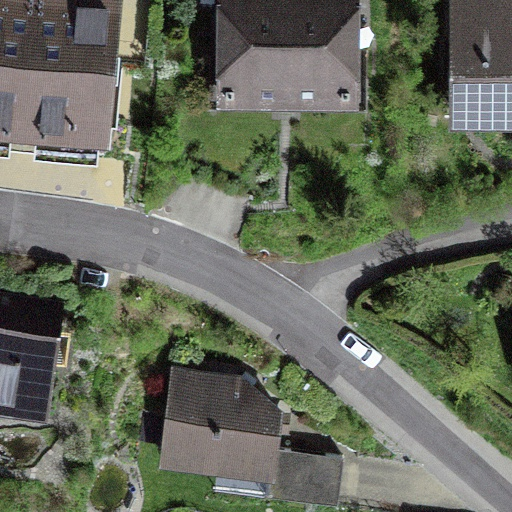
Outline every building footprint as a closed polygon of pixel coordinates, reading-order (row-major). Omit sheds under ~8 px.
[(0,0),(0,112),(9,113),(9,121),(40,124),(40,116),(100,122),(111,0),(0,0)] [(288,81),(289,0),(226,0),(225,89),(264,90),(265,81),(288,81)] [(289,0),(288,81),(310,81),(310,90),(349,91),(350,0),(289,0)] [(511,0),(451,0),(450,104),(511,105),(511,0)] [(266,131),(210,107),(184,168),(240,191),(266,131)] [(0,401),(48,409),(64,299),(0,289),(0,401)] [(239,378),(174,370),(163,456),(218,463),(219,451),(269,457),(265,493),(337,502),(343,455),(274,446),(279,409),(239,378)]
